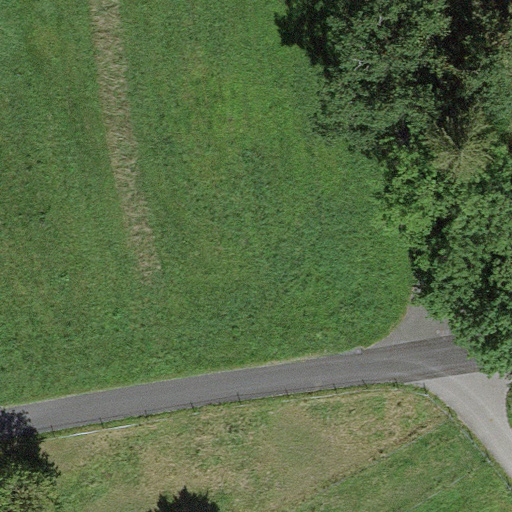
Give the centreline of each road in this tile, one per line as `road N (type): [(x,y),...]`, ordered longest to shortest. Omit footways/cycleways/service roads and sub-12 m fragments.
road 1 (track): [(511,341),(0,427)]
road 2 (track): [(511,458),(434,353),(420,299),(390,0)]
